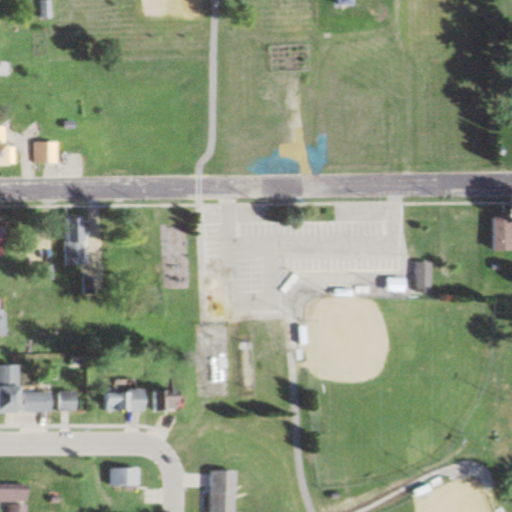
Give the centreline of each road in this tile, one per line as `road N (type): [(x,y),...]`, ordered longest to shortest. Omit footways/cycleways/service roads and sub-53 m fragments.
road 1 (residential): [(0,189),(511,183)]
road 2 (residential): [(174,460),(142,436),(0,437)]
